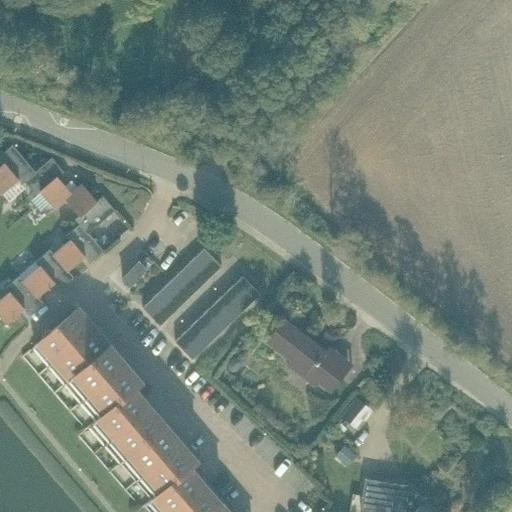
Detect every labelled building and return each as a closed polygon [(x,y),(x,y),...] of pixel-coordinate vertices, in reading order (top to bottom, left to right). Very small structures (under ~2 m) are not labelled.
[(25,183),(35,172),(12,146),(0,156),(0,160),(3,164),(0,167),(0,192),(2,195),(18,181),(22,186),(25,183)] [(71,194),(58,178),(64,173),(51,158),(35,172),(25,183),(36,196),(41,193),(55,210),(66,201),(71,194)] [(96,202),(93,198),(82,185),(71,194),(66,201),(79,217),(75,221),(79,225),(88,234),(115,211),(103,197),(96,202)] [(104,252),(88,234),(79,225),(66,237),(69,241),(53,255),(68,272),(84,258),(89,264),(104,252)] [(160,326),(221,267),(204,249),(142,308),(160,326)] [(53,255),(50,251),(19,277),(23,281),(38,298),(54,284),(59,290),(73,278),(68,272),(53,255)] [(129,287),(146,270),(139,262),(122,280),(129,287)] [(38,298),(23,281),(19,277),(5,289),(9,293),(0,300),(0,317),(6,325),(23,310),(29,316),(43,304),(38,298)] [(192,360),(193,359),(260,295),(242,277),(175,342),(192,360)] [(49,365),(92,329),(76,310),(34,347),(49,365)] [(325,352),(323,351),(283,320),(265,342),(290,361),(287,366),(314,387),(318,383),(331,393),(351,366),(328,348),(325,352)] [(65,384),(108,347),(92,329),(49,365),(65,384)] [(166,374),(179,362),(158,340),(145,352),(166,374)] [(23,343),(12,351),(24,369),(36,361),(23,343)] [(81,402),(124,366),(108,347),(65,384),(81,402)] [(233,358),(228,364),(228,368),(232,371),(237,371),(242,365),(241,360),(237,357),(233,358)] [(96,420),(133,390),(140,384),(124,366),(81,402),(96,420)] [(105,444),(149,408),(133,390),(96,420),(89,426),(105,444)] [(355,398),(341,416),(357,430),(372,412),(355,398)] [(120,462),(164,427),(149,408),(105,444),(120,462)] [(136,481),(180,445),(164,427),(120,462),(136,481)] [(174,511),(204,487),(188,469),(196,463),(180,445),(136,481),(152,499),(145,505),(150,511),(174,511)] [(343,447),(335,456),(347,466),(355,457),(343,447)] [(429,511),(421,506),(425,500),(407,487),(365,480),(360,511),(364,511),(429,511)] [(211,511),(220,506),(204,487),(174,511),(211,511)]
